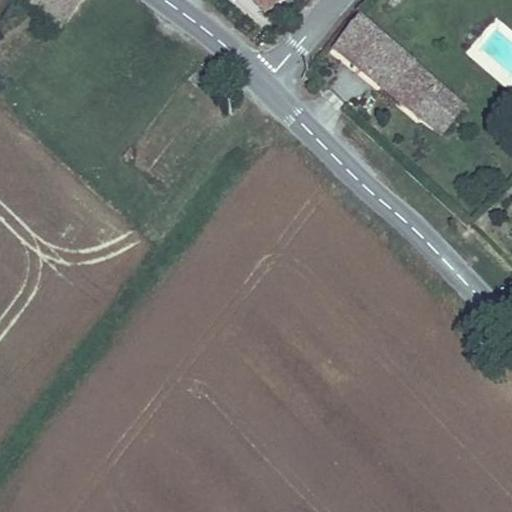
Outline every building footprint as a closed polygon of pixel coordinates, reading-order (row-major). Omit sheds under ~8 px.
[(22,0),(62,33),(88,0),(22,0)] [(252,0),(269,18),(290,0),(252,0)] [(332,54),(419,124),(447,93),(360,20),(332,54)] [(200,91),(207,83),(193,71),(186,79),(200,91)] [(469,111),(447,93),(419,124),(443,141),(469,111)]
